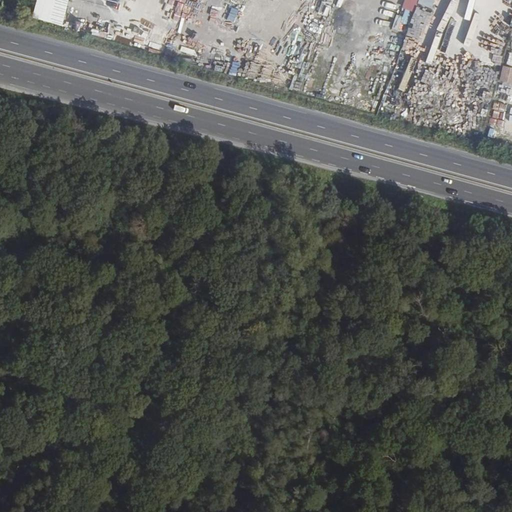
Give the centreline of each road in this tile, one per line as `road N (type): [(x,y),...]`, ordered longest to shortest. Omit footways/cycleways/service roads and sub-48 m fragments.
road 1 (trunk): [(511,180),(0,37)]
road 2 (trunk): [(0,64),(511,206)]
road 3 (unknown): [(125,0),(147,20),(373,79),(413,64),(420,41),(411,0)]
